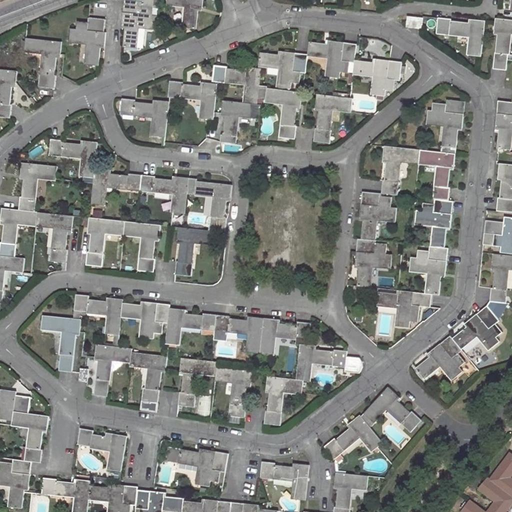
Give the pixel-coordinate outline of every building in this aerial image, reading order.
[(143,2),(125,0),(122,28),(125,29),(123,47),(136,48),(139,27),(157,29),(159,16),(153,16),(154,8),(143,6),(143,2)] [(168,0),(168,5),(187,7),(184,28),(197,30),(200,8),(203,8),(203,0),(168,0)] [(424,18),(409,16),(408,27),(423,28),(424,18)] [(106,20),(89,18),(89,23),(78,22),(77,30),(71,29),(70,42),(89,44),(87,65),(99,66),(102,45),(106,45),(107,33),(105,32),(106,20)] [(452,20),(439,18),(437,34),(450,36),(450,34),(471,37),(469,55),(479,57),(482,57),(487,21),(474,20),(474,24),(452,21),(452,20)] [(507,70),(508,60),(509,55),(511,33),(511,20),(497,19),(494,35),(499,35),(497,53),(496,53),(495,58),(494,69),(500,69),(507,70)] [(62,42),(26,39),(25,51),(44,54),(42,74),(41,74),(39,87),(55,89),(57,76),(55,75),(57,55),(61,55),(62,42)] [(310,42),(308,55),(329,57),(326,77),(340,78),(341,73),(349,73),(349,72),(350,62),(356,63),(356,60),(358,44),(344,42),(328,41),(327,44),(310,42)] [(283,55),(261,52),(259,65),(262,65),(280,68),(278,87),(291,89),(291,86),(292,83),(300,84),(301,72),(306,73),(308,55),(293,53),(283,52),(283,55)] [(374,62),(356,60),(356,63),(354,73),(375,75),(372,94),(386,96),(387,90),(395,91),(396,80),(401,81),(401,75),(402,66),(403,62),(391,61),(374,59),(374,62)] [(228,67),(215,65),(213,82),(218,82),(225,83),(226,82),(246,84),(244,102),(252,103),(258,104),(258,99),(260,86),(262,69),(249,67),(249,71),(228,68),(228,67)] [(18,71),(0,69),(0,82),(0,83),(0,117),(11,118),(12,105),(11,105),(13,87),(16,87),(17,82),(18,71)] [(171,81),(169,97),(181,98),(182,96),(203,99),(201,118),(209,119),(214,120),(218,84),(205,83),(204,86),(184,84),(184,82),(171,81)] [(268,86),(260,86),(258,99),(266,100),(267,88),(268,86)] [(303,92),(267,88),(266,100),(285,103),(282,124),(281,125),(280,137),(287,138),(295,139),(297,127),(295,126),(297,109),(301,109),(303,92)] [(353,99),(317,94),(316,107),(321,108),(318,129),(316,128),(314,142),(324,143),(330,143),(332,130),(330,130),(333,109),(351,111),(353,99)] [(136,100),(123,98),(121,114),(134,116),(134,114),(154,117),(152,136),(166,137),(170,101),(157,100),(157,103),(136,101),(136,100)] [(244,102),(224,100),(222,113),(225,113),(223,135),(222,135),(221,142),(229,143),(237,143),(238,136),(236,136),(239,115),(251,116),(252,103),(244,102)] [(466,102),(448,100),(447,104),(435,103),(434,111),(429,110),(427,124),(447,126),(445,147),(443,147),(442,152),(456,154),(460,126),(463,127),(466,102)] [(511,102),(499,101),(497,126),(500,127),(500,133),(498,149),(511,150),(511,143),(511,102)] [(85,177),(95,178),(96,168),(98,142),(86,141),(85,144),(64,142),(64,141),(52,139),(50,155),(63,157),(63,156),(84,158),(82,176),(85,177)] [(224,144),(224,152),(240,153),(240,146),(224,144)] [(421,150),(385,147),(383,162),(387,163),(385,181),(383,181),(382,193),(393,195),(399,195),(400,182),(398,182),(400,161),(419,163),(421,150)] [(449,188),(451,167),(455,167),(456,154),(442,152),(421,150),(419,163),(439,165),(437,187),(435,186),(433,199),(436,199),(450,201),(451,188),(449,188)] [(57,180),(58,167),(22,163),(21,175),(25,176),(23,197),(21,197),(20,210),(36,212),(37,199),(36,199),(38,178),(57,180)] [(511,165),(500,164),(499,176),(503,176),(501,199),(499,198),(498,211),(511,212),(511,165)] [(96,168),(95,178),(94,183),(92,204),(105,205),(107,186),(128,188),(128,190),(140,191),(142,175),(129,173),(129,175),(108,173),(108,169),(96,168)] [(155,176),(142,175),(140,191),(153,193),(154,191),(174,193),(173,212),(186,214),(188,195),(189,180),(189,178),(177,177),(176,180),(155,178),(155,176)] [(197,181),(189,180),(188,195),(195,196),(195,194),(197,181)] [(214,231),(225,232),(226,218),(225,218),(226,207),(228,197),(231,198),(232,190),(232,185),(218,183),(197,181),(195,194),(214,196),(212,217),(210,217),(209,230),(214,231)] [(382,193),(363,192),(361,217),(364,218),(362,239),(375,241),(377,220),(396,221),(398,208),(392,207),(393,197),(382,196),(382,193)] [(433,246),(446,248),(448,227),(451,227),(454,201),(450,201),(436,199),(435,204),(428,203),(424,203),(423,211),(417,210),(416,224),(435,225),(433,246)] [(20,210),(3,208),(2,221),(5,222),(3,243),(1,243),(0,253),(0,255),(16,257),(17,244),(16,244),(18,224),(37,226),(38,212),(36,212),(20,210)] [(66,250),(68,228),(73,228),(74,216),(38,212),(37,226),(56,228),(54,248),(52,248),(51,261),(59,262),(67,263),(68,250),(66,250)] [(126,222),(90,218),(89,230),(93,231),(90,252),(88,252),(87,265),(95,266),(103,267),(104,254),(103,254),(105,233),(124,235),(126,222)] [(511,218),(505,218),(505,223),(487,221),(485,234),(495,235),(494,246),(502,247),(501,253),(511,254),(511,218)] [(156,237),(160,238),(161,225),(137,223),(126,222),(124,235),(143,237),(141,258),(140,258),(138,270),(146,271),(154,272),(155,259),(154,259),(156,237)] [(209,230),(179,227),(177,240),(181,240),(179,262),(177,262),(176,274),(183,275),(192,276),(193,264),(191,264),(194,242),(213,244),(214,231),(209,230)] [(360,266),(358,287),(370,288),(372,267),(392,269),(393,255),(387,254),(388,245),(376,243),(377,240),(375,241),(362,239),(358,239),(356,265),(360,266)] [(428,294),(432,294),(440,295),(442,274),(446,274),(449,248),(446,248),(433,246),(431,246),(430,251),(419,251),(418,258),(412,258),(410,271),(430,273),(428,294)] [(511,256),(494,254),(492,267),(496,268),(493,289),(492,289),(491,301),(506,303),(507,303),(508,291),(507,290),(509,269),(511,269),(511,256)] [(0,255),(0,302),(1,303),(3,303),(5,290),(3,290),(5,270),(24,272),(25,258),(16,257),(0,255)] [(380,292),(378,306),(399,308),(398,326),(411,328),(411,322),(419,323),(421,306),(431,308),(432,294),(428,294),(399,291),(398,294),(380,292)] [(77,295),(75,311),(82,312),(109,314),(107,334),(120,335),(122,317),(123,303),(124,300),(107,298),(107,301),(89,299),(89,296),(77,295)] [(506,303),(491,301),(487,306),(496,317),(499,315),(492,305),(506,307),(506,303)] [(143,319),(141,337),(154,339),(155,334),(163,334),(163,328),(164,323),(169,323),(171,308),(171,305),(145,303),(145,305),(123,303),(122,317),(143,319)] [(478,335),(490,350),(500,342),(497,338),(503,333),(496,324),(499,321),(496,317),(487,306),(468,322),(470,325),(453,339),(461,349),(478,335)] [(167,344),(179,345),(181,327),(215,330),(217,315),(204,314),(204,316),(186,314),(187,310),(171,308),(169,323),(169,329),(167,344)] [(433,309),(425,316),(428,320),(436,313),(433,309)] [(250,334),(248,353),(261,354),(265,319),(252,317),(252,321),(248,320),(230,318),(230,316),(217,315),(215,330),(250,334)] [(74,319),(44,316),(42,329),(64,332),(62,355),(61,355),(61,360),(60,371),(73,372),(77,332),(81,332),(82,320),(81,320),(74,319)] [(273,355),(275,337),(310,340),(311,324),(298,322),(298,326),(277,323),(277,320),(265,319),(261,354),(273,355)] [(424,379),(442,365),(454,380),(463,372),(460,367),(466,362),(459,354),(463,351),(461,349),(453,339),(451,336),(428,354),(430,358),(416,369),(424,379)] [(132,362),(132,353),(133,349),(119,347),(98,345),(96,357),(100,357),(95,395),(101,395),(109,396),(110,381),(109,381),(111,371),(112,360),(124,361),(132,362)] [(301,345),(297,380),(303,381),(310,381),(312,362),(333,364),(333,366),(362,369),(363,363),(360,358),(352,352),(347,352),(342,351),(343,346),(339,346),(336,345),(335,351),(313,349),(314,346),(309,345),(301,345)] [(165,356),(132,353),(132,362),(131,366),(149,368),(146,389),(143,389),(141,410),(149,411),(158,412),(160,388),(162,372),(166,373),(167,368),(168,357),(165,356)] [(187,406),(194,407),(197,373),(216,375),(217,368),(218,362),(211,361),(182,358),(181,370),(180,374),(184,374),(182,393),(180,393),(179,406),(187,406)] [(124,364),(124,361),(112,360),(111,371),(113,372),(124,364)] [(90,369),(82,368),(80,381),(88,382),(90,369)] [(216,375),(216,381),(235,383),(232,404),(231,404),(229,416),(235,417),(246,418),(247,405),(245,405),(247,387),(251,387),(253,371),(217,368),(216,375)] [(303,381),(297,380),(269,377),(267,389),(270,390),(268,411),(267,411),(265,424),(281,425),(283,413),(281,413),(283,391),(302,393),(303,381)] [(388,387),(365,413),(375,423),(388,409),(403,422),(402,424),(411,432),(422,421),(412,412),(411,413),(395,399),(398,396),(388,387)] [(0,405),(2,406),(0,419),(13,421),(15,412),(17,391),(4,390),(4,393),(0,392),(0,405)] [(45,429),(49,429),(50,416),(15,412),(13,421),(13,425),(32,427),(29,448),(27,448),(26,461),(33,462),(42,463),(44,450),(42,449),(45,429)] [(375,423),(365,413),(361,417),(370,428),(375,423)] [(336,439),(326,447),(335,459),(345,451),(344,450),(361,437),(373,451),(379,446),(383,443),(370,428),(361,417),(360,416),(348,425),(351,428),(336,440),(336,439)] [(122,472),(128,436),(115,434),(114,438),(94,435),(94,430),(82,428),(79,444),(113,451),(109,470),(122,472)] [(180,449),(170,447),(167,460),(201,466),(198,485),(210,487),(212,481),(219,482),(221,471),(225,472),(229,454),(200,449),(200,452),(180,449)] [(511,453),(510,453),(490,480),(511,496),(511,478),(511,477),(511,475),(511,453)] [(0,484),(13,486),(10,507),(23,509),(25,493),(26,487),(30,488),(31,474),(33,462),(26,461),(15,459),(14,464),(2,462),(0,471),(0,484)] [(276,463),(263,462),(261,478),(274,480),(274,478),(295,481),(293,499),(300,500),(306,501),(309,465),(294,464),(293,467),(275,465),(276,463)] [(367,489),(369,476),(337,473),(335,486),(339,486),(337,507),(335,507),(334,511),(350,511),(351,509),(350,509),(352,488),(367,489)] [(45,478),(43,494),(55,496),(56,495),(77,497),(75,511),(88,511),(90,499),(92,486),(92,481),(79,480),(78,484),(57,481),(57,480),(45,478)] [(487,478),(479,489),(495,502),(488,511),(506,511),(511,504),(511,496),(490,480),(487,478)] [(92,486),(90,499),(111,501),(109,511),(131,511),(132,505),(137,506),(139,490),(139,488),(119,485),(113,484),(113,488),(92,486)] [(137,506),(136,509),(141,509),(140,511),(162,511),(162,510),(182,511),(183,511),(185,501),(185,498),(163,496),(164,493),(153,492),(139,490),(137,506)] [(231,511),(232,503),(220,501),(206,500),(206,503),(185,501),(183,511),(231,511)] [(461,511),(485,511),(470,500),(461,511)] [(247,504),(232,503),(231,511),(278,511),(279,511),(271,510),(261,509),(261,506),(254,505),(247,504)]
